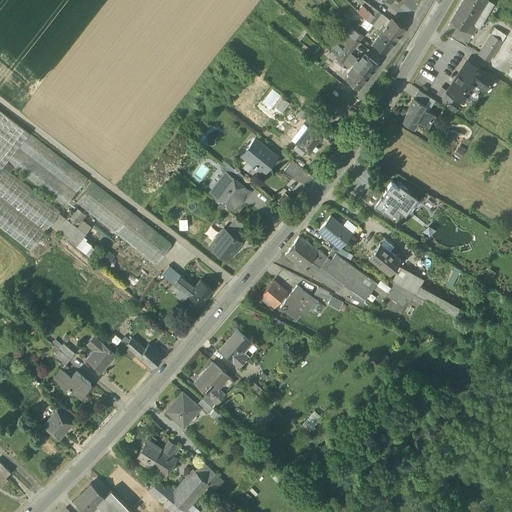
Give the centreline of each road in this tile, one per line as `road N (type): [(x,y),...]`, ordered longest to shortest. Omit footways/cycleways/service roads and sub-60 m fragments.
road 1 (secondary): [(38,511),(326,182),(446,0)]
road 2 (track): [(0,103),(239,289)]
